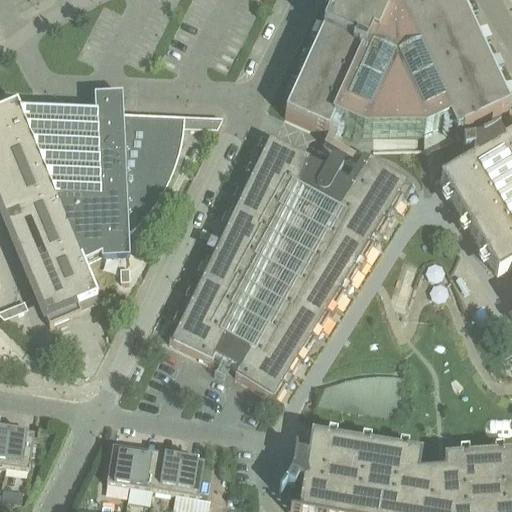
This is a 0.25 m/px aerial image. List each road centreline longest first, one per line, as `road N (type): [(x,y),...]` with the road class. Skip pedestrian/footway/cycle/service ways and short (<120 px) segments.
road 1 (residential): [(95,416),(254,94)]
road 2 (residential): [(84,0),(19,40),(41,86),(254,94)]
road 3 (residential): [(264,444),(95,416)]
